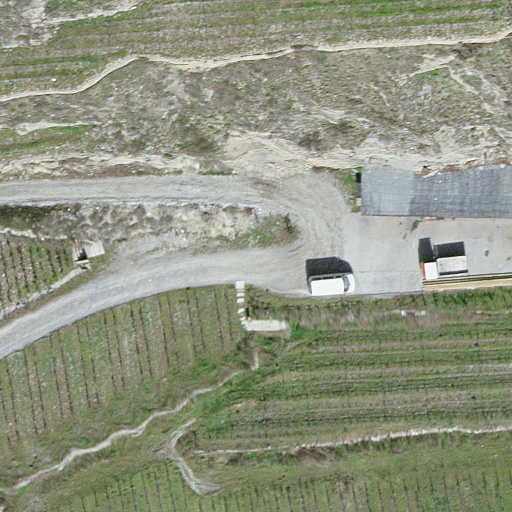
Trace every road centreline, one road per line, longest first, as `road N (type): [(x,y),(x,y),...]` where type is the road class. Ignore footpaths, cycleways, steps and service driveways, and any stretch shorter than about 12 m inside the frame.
road 1 (track): [(0,339),(95,292),(208,273),(284,271),(313,256),(318,210),(272,191),(0,196)]
road 2 (track): [(511,251),(314,248)]
